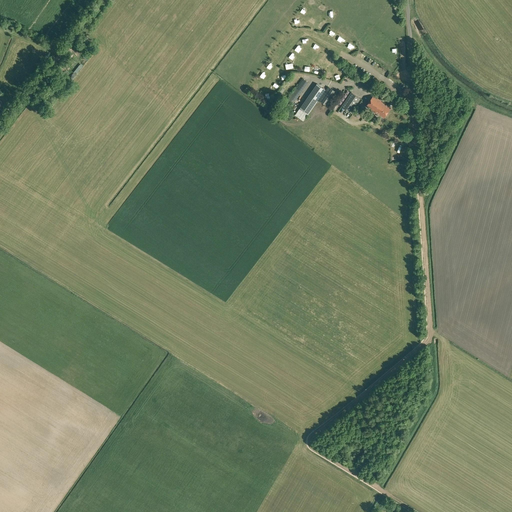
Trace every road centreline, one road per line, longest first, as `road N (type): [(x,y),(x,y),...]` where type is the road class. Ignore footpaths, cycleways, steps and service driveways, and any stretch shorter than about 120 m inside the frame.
road 1 (track): [(377,488),(308,445),(309,438),(430,331)]
road 2 (track): [(430,331),(414,106)]
road 3 (track): [(377,488),(430,392),(430,331)]
road 4 (unclassified): [(103,0),(8,122)]
